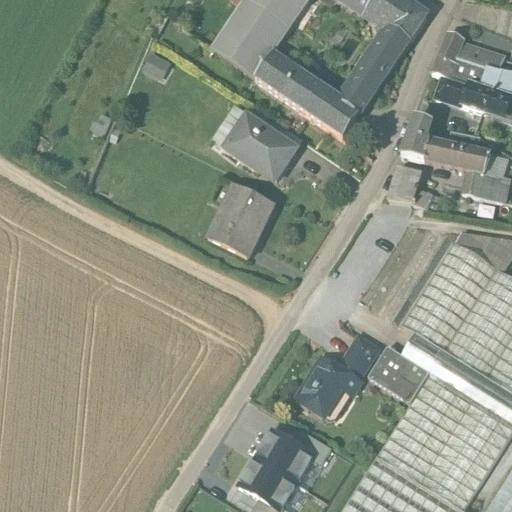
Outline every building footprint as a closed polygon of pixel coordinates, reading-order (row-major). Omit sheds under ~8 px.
[(246,0),(245,0),(230,0),(228,4),(239,11),(246,0)] [(313,0),(246,0),(239,11),(285,41),(288,37),(298,23),(313,0)] [(425,21),(394,0),(341,0),(388,34),(409,47),(425,21)] [(239,11),(211,54),(256,85),(272,62),(285,41),(239,11)] [(298,23),(288,37),(295,41),(304,27),(298,23)] [(388,34),(348,94),(368,107),(409,47),(388,34)] [(505,45),(487,36),(481,49),(499,57),(505,45)] [(448,37),(437,63),(438,63),(433,76),(451,83),(456,69),(453,68),(463,43),(448,37)] [(159,83),(168,67),(149,56),(140,73),(159,83)] [(339,107),(272,62),(256,86),(343,145),(368,107),(348,94),(339,107)] [(491,97),(469,89),(461,111),(483,118),(489,103),(491,97)] [(499,107),(489,103),(483,118),(495,117),(499,107)] [(282,130),(253,110),(246,121),(275,141),(282,130)] [(246,121),(223,154),(257,177),(259,174),(276,185),(296,155),(275,141),(246,121)] [(431,127),(416,121),(401,160),(424,166),(430,146),(430,145),(427,144),(431,127)] [(478,143),(452,137),(449,150),(490,160),(478,143)] [(449,150),(430,146),(424,166),(467,175),(483,179),(484,179),(490,160),(449,150)] [(421,179),(398,172),(388,204),(412,209),(414,203),(421,179)] [(483,179),(467,175),(462,199),(478,202),(483,179)] [(267,208),(234,191),(208,243),(246,263),(256,245),(250,242),(267,208)] [(511,283),(453,246),(400,329),(414,339),(401,360),(429,378),(409,409),(343,511),(464,511),(511,436),(511,283)] [(377,353),(357,340),(343,362),(363,375),(377,353)] [(401,360),(387,352),(368,382),(409,409),(429,378),(401,360)] [(331,373),(318,365),(292,406),(308,415),(311,411),(326,420),(342,395),(350,401),(359,386),(333,370),(331,373)] [(331,454),(300,435),(292,449),(312,462),(310,465),(320,471),(331,454)] [(312,462),(292,449),(271,437),(255,464),(296,489),(310,465),(312,462)] [(281,511),(296,489),(255,464),(238,492),(259,504),(271,511),(281,511)] [(487,511),(511,511),(511,485),(505,481),(487,511)] [(212,493),(199,511),(219,511),(226,503),(212,493)]
